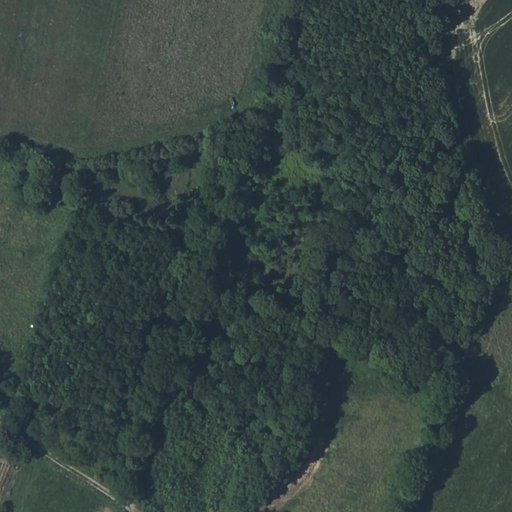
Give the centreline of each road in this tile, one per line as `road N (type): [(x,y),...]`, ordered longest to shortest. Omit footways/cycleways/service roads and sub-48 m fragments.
road 1 (track): [(0,140),(86,156),(250,120)]
road 2 (track): [(0,419),(136,510)]
